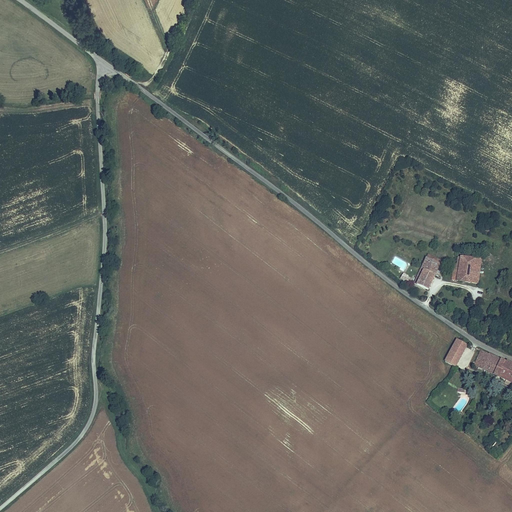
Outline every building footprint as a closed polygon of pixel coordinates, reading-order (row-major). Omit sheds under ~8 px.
[(478,282),(481,257),(460,255),(459,268),(453,267),(452,278),(478,282)] [(424,270),(418,284),(429,290),(441,263),(427,256),(421,268),(424,270)] [(414,281),(418,284),(424,270),(421,268),(414,281)] [(401,271),(400,273),(404,276),(402,278),(407,281),(409,277),(404,275),(405,273),(401,271)] [(450,350),(460,356),(466,345),(456,340),(450,350)] [(442,360),(453,367),(460,356),(450,350),(442,360)] [(511,380),(511,363),(505,360),(504,361),(498,358),(494,365),(490,363),(494,356),(488,353),(481,366),(505,378),(511,380)] [(460,356),(453,367),(458,370),(465,359),(460,356)] [(493,438),(489,442),(493,446),(497,442),(493,438)] [(501,454),(504,450),(497,442),(493,446),(501,454)]
